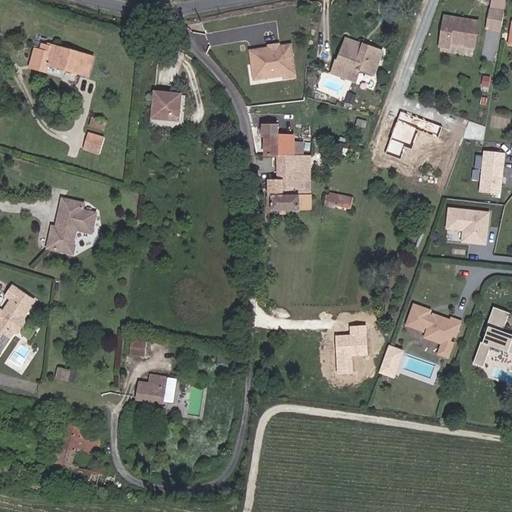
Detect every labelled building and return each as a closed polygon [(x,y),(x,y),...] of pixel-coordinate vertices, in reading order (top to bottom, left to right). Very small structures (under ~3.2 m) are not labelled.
[(506,0),(489,0),(486,31),(500,33),(506,0)] [(480,21),(443,15),(437,51),(474,57),(480,21)] [(365,47),(347,40),(346,43),(364,50),(365,47)] [(92,77),(98,57),(53,43),(52,45),(46,43),(45,49),(39,48),(34,66),(47,70),(48,64),(51,65),(51,62),(68,68),(68,70),(92,77)] [(373,74),(381,53),(365,47),(364,50),(346,43),(340,59),(338,58),(332,71),(355,80),(359,69),(373,74)] [(293,76),(289,44),(277,46),(275,49),(270,49),(267,47),(248,49),(251,78),(260,76),(260,71),(280,69),(281,77),(293,76)] [(152,115),(179,117),(180,91),(153,89),(152,115)] [(423,119),(416,117),(400,112),(386,153),(401,158),(405,147),(412,149),(419,131),(438,138),(442,126),(423,119)] [(103,128),(104,121),(95,118),(93,125),(103,128)] [(277,154),(301,155),(302,134),(283,134),(283,123),(262,123),(261,134),(265,134),(264,154),(277,154)] [(106,138),(90,132),(85,148),(101,153),(106,138)] [(506,152),(483,149),(478,189),(501,192),(506,152)] [(313,211),(314,154),(301,155),(277,154),(277,181),(272,181),(271,210),(313,211)] [(354,197),(329,192),(326,206),(351,212),(354,197)] [(65,242),(70,242),(71,233),(67,229),(72,225),(74,229),(92,230),(95,211),(82,208),(83,202),(60,199),(55,216),(59,217),(56,224),(50,223),(45,244),(64,249),(65,242)] [(490,212),(449,207),(446,230),(462,232),(461,241),(486,244),(490,212)] [(12,302),(0,319),(0,354),(1,355),(14,335),(20,333),(26,324),(24,318),(35,301),(14,288),(7,298),(12,302)] [(454,336),(459,322),(450,318),(449,320),(432,314),(431,315),(428,314),(429,310),(413,304),(405,324),(421,330),(423,326),(427,327),(423,336),(441,343),(437,353),(446,357),(451,343),(442,339),(445,333),(454,336)] [(511,354),(511,335),(501,331),(508,313),(492,307),(485,326),(487,327),(481,343),(479,342),(471,363),(481,367),(489,346),(511,354)] [(350,327),(350,336),(336,336),(338,373),(352,372),(351,355),(367,355),(366,335),(365,326),(350,327)] [(130,350),(145,353),(148,340),(132,337),(130,350)] [(402,351),(389,346),(380,372),(393,376),(402,351)] [(71,379),(73,370),(60,367),(58,376),(71,379)] [(173,385),(173,380),(149,375),(149,379),(173,385)] [(57,386),(70,389),(71,380),(58,378),(57,386)] [(167,403),(175,405),(178,386),(173,385),(149,379),(148,384),(141,383),(138,401),(166,406),(167,403)] [(89,425),(70,421),(66,438),(55,435),(52,447),(59,448),(52,475),(117,492),(120,480),(105,476),(107,468),(91,464),(92,461),(97,462),(103,440),(92,437),(87,436),(89,425)] [(95,427),(89,425),(87,436),(92,437),(95,427)] [(14,469),(5,468),(6,461),(0,459),(0,481),(12,484),(13,477),(14,469)] [(12,484),(40,489),(43,479),(20,475),(20,478),(13,477),(12,484)]
